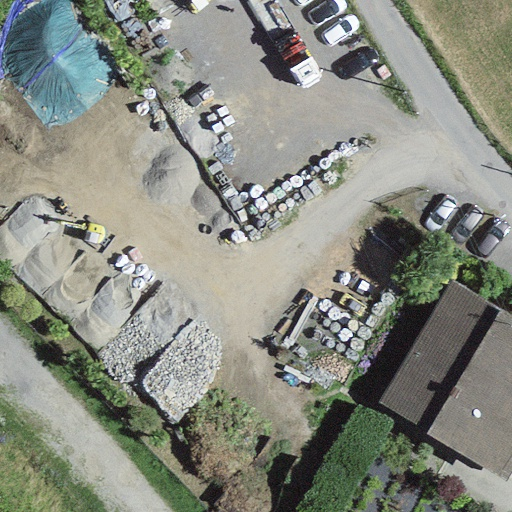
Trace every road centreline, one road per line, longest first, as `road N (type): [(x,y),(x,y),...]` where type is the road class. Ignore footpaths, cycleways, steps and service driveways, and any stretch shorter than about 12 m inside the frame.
road 1 (residential): [(373,0),(459,129),(511,191)]
road 2 (track): [(0,348),(147,511)]
